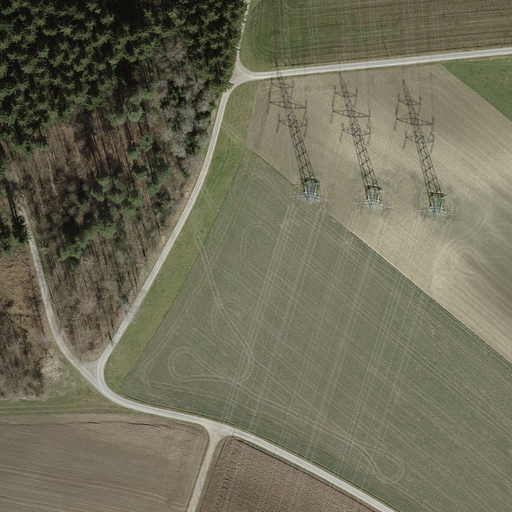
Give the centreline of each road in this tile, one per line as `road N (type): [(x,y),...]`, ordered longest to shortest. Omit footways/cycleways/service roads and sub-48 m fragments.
road 1 (track): [(219,428),(124,403),(95,379),(211,157),(248,0)]
road 2 (track): [(511,51),(235,77)]
road 3 (track): [(95,379),(64,347),(0,155)]
road 4 (track): [(219,428),(271,447),(387,511)]
